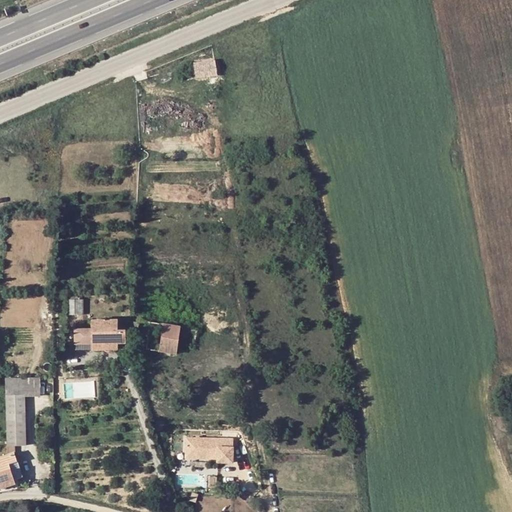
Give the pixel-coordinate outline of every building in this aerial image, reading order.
[(191,73),(192,78),(197,76),(198,80),(218,75),(215,61),(195,66),(196,72),(191,73)] [(79,300),(71,300),(71,314),(84,314),(83,300),(79,300)] [(119,331),(119,328),(118,320),(92,320),(92,329),(77,329),(77,343),(119,343),(127,342),(127,335),(126,331),(119,331)] [(139,322),(137,335),(136,338),(148,340),(147,348),(177,353),(181,326),(139,320),(139,322)] [(41,396),(41,378),(7,378),(7,395),(26,395),(26,396),(41,396)] [(26,395),(7,395),(8,445),(27,445),(26,396),(26,395)] [(186,458),(217,459),(217,464),(232,464),(234,440),(203,439),(203,436),(196,436),(196,439),(186,439),(186,458)] [(44,450),(41,450),(41,460),(50,460),(50,453),(44,453),(44,450)] [(18,462),(15,453),(7,456),(0,458),(0,489),(17,483),(16,482),(12,470),(10,465),(18,462)] [(10,465),(12,470),(15,469),(20,468),(18,462),(10,465)]
